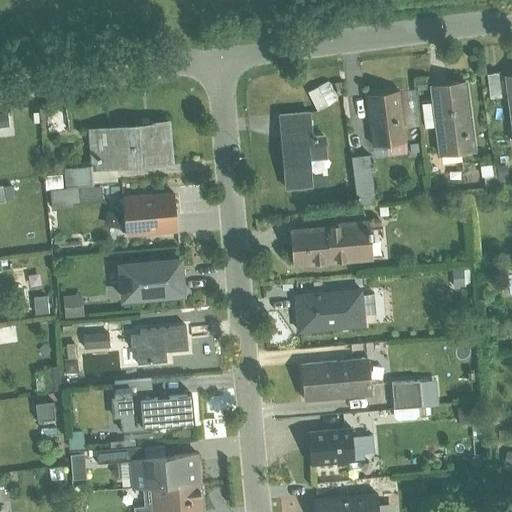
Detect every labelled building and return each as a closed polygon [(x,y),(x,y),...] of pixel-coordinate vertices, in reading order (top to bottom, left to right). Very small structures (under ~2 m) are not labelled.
[(498,73),(487,74),(490,98),(501,97),(498,73)] [(317,87),(326,105),(337,99),(328,81),(317,87)] [(434,102),(437,126),(440,156),(475,152),(466,82),(432,86),(434,102)] [(326,105),(317,87),(308,92),(317,110),(326,105)] [(399,91),(404,127),(419,125),(414,89),(399,91)] [(404,127),(399,91),(367,95),(375,158),(407,154),(404,127)] [(437,126),(434,102),(423,104),(426,128),(437,126)] [(8,113),(0,113),(0,126),(9,125),(8,113)] [(309,113),(280,115),(287,189),(329,185),(328,174),(312,175),(310,160),(327,159),(325,135),(311,136),(309,113)] [(111,164),(90,165),(64,167),(65,187),(94,185),(94,183),(92,169),(116,167),(172,162),(168,122),(108,128),(111,164)] [(111,164),(108,128),(87,130),(90,165),(111,164)] [(370,155),(352,157),(358,206),(376,203),(370,155)] [(493,164),(481,165),(482,177),(484,177),(485,188),(495,187),(493,164)] [(507,165),(496,166),(498,187),(511,184),(511,179),(508,180),(507,165)] [(92,169),(94,183),(118,180),(116,167),(92,169)] [(62,174),(45,175),(46,188),(63,187),(62,174)] [(102,185),(50,189),(52,209),(74,207),(74,201),(103,199),(102,185)] [(175,194),(123,198),(126,234),(178,230),(175,194)] [(327,228),(290,231),(293,265),(373,258),(371,230),(382,229),(381,221),(375,218),(326,224),(327,228)] [(183,293),(166,294),(167,298),(186,296),(183,256),(117,262),(118,265),(174,260),(176,278),(182,277),(183,293)] [(174,260),(118,265),(121,298),(166,294),(183,293),(182,277),(176,278),(174,260)] [(470,269),(452,270),(453,286),(471,285),(470,269)] [(502,283),(485,284),(487,298),(503,296),(502,283)] [(363,290),(296,296),(299,332),(366,326),(363,290)] [(82,294),(64,296),(66,318),(84,316),(82,294)] [(48,296),(35,298),(37,314),(50,313),(48,296)] [(105,322),(83,324),(85,349),(110,347),(109,332),(106,332),(105,322)] [(7,326),(0,326),(0,339),(9,339),(7,326)] [(131,347),(122,347),(123,365),(167,361),(166,351),(188,350),(186,326),(140,329),(140,335),(130,335),(131,347)] [(68,359),(65,360),(66,374),(79,373),(77,343),(67,344),(68,359)] [(369,359),(302,365),(305,401),(372,395),(369,359)] [(60,365),(46,366),(48,390),(62,389),(60,365)] [(114,397),(112,397),(113,418),(120,418),(121,431),(147,430),(147,426),(195,422),(192,394),(155,397),(154,379),(113,382),(114,397)] [(394,409),(419,407),(440,406),(438,380),(392,383),(394,409)] [(44,397),(27,397),(27,416),(44,415),(44,397)] [(419,407),(394,409),(394,417),(399,420),(415,420),(419,415),(419,407)] [(489,421),(472,423),(473,441),(491,439),(489,421)] [(355,462),(353,434),(352,429),(308,433),(311,465),(337,462),(337,467),(350,466),(349,462),(355,462)] [(84,430),(68,431),(69,449),(86,449),(84,430)] [(353,434),(355,462),(367,461),(366,454),(375,453),(373,432),(353,434)] [(145,457),(165,456),(164,444),(144,446),(145,457)] [(145,457),(144,446),(96,450),(97,463),(130,461),(132,488),(143,487),(200,482),(197,453),(165,456),(145,457)] [(85,453),(70,455),(73,479),(87,478),(85,453)] [(202,511),(200,482),(143,487),(145,506),(134,507),(134,511),(202,511)] [(379,511),(378,495),(314,500),(314,511),(379,511)]
